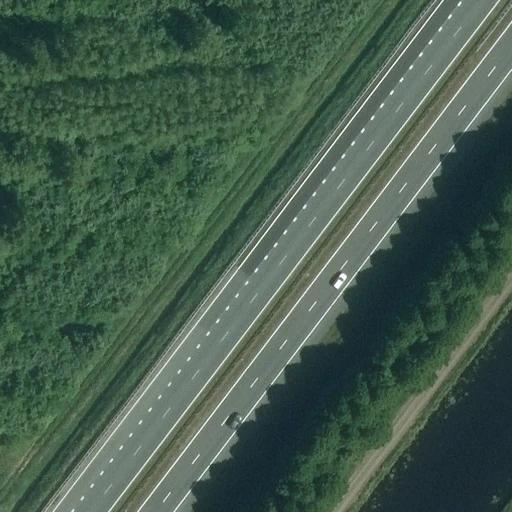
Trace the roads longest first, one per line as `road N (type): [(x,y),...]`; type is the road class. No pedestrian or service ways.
road 1 (motorway): [(481,0),(94,511)]
road 2 (motorway): [(160,511),(511,53)]
road 3 (track): [(511,272),(332,511)]
